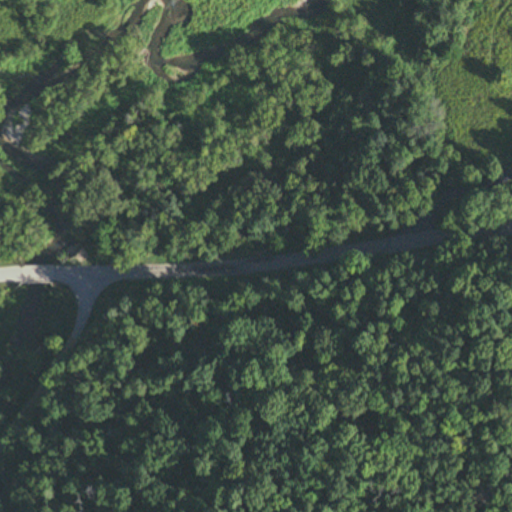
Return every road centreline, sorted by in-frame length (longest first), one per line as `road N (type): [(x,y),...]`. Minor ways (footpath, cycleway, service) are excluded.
road 1 (tertiary): [(0,280),(211,273),(511,230)]
road 2 (residential): [(0,397),(45,335),(112,280)]
